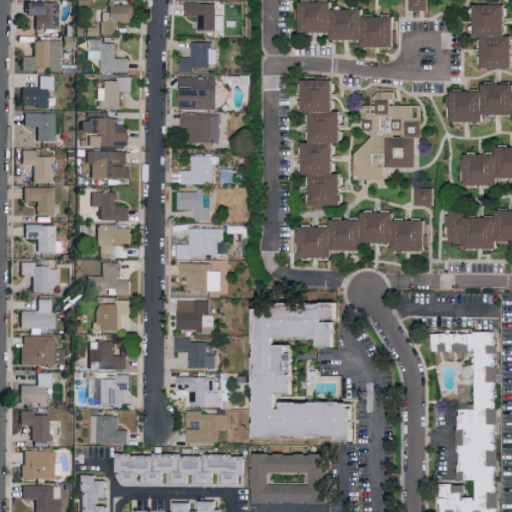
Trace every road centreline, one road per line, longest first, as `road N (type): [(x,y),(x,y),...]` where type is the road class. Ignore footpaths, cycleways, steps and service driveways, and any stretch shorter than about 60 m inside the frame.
road 1 (residential): [(160,422),(153,386),(160,0)]
road 2 (residential): [(415,511),(417,391),(410,356),(372,297)]
